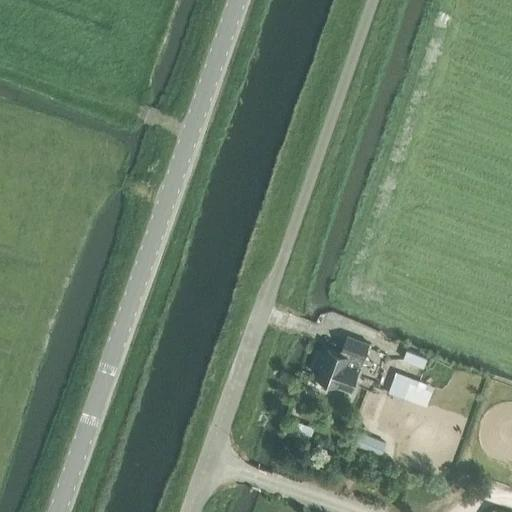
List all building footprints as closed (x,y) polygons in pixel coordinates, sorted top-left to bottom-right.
[(317,377),(352,389),(369,344),(346,336),(340,354),(327,349),(317,377)] [(389,391),(404,396),(410,380),(396,374),(389,391)] [(366,403),(380,409),(389,387),(374,381),(366,403)] [(289,432),(305,438),(310,425),(294,419),(289,432)] [(363,447),(380,455),(386,443),(368,436),(363,447)]
